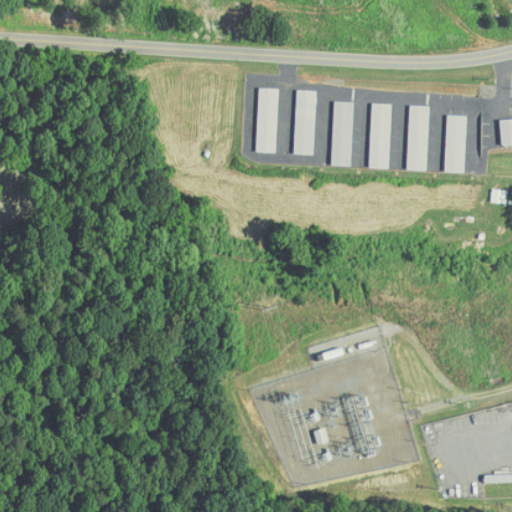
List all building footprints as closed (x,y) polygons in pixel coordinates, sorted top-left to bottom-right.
[(258,152),(277,153),(279,89),(260,88),(258,152)] [(317,91),(298,90),(295,154),(315,155),(317,91)] [(333,166),(353,166),(354,102),(335,102),(333,166)] [(370,168),(390,169),(393,105),(373,104),(370,168)] [(430,107),(411,106),(408,170),(428,171),(430,107)] [(465,173),(468,116),(448,115),(446,172),(465,173)] [(511,144),(511,119),(501,120),(502,145),(511,144)]
